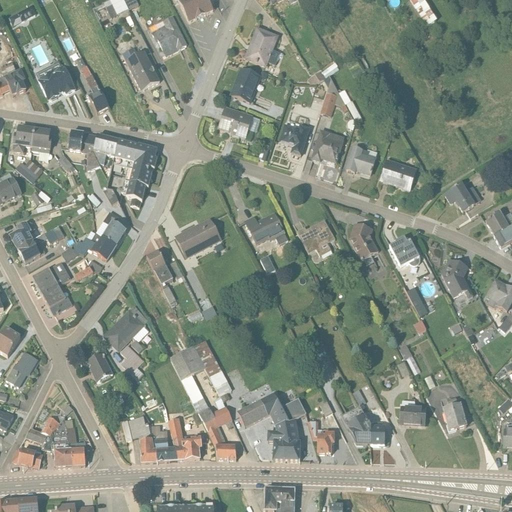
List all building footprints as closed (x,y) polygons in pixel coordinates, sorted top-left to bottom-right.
[(104,6),(92,11),(94,14),(105,9),(106,10),(108,9),(113,19),(129,12),(122,0),(114,0),(104,5),(104,6)] [(134,0),(122,0),(129,12),(138,8),(134,0)] [(175,0),(188,25),(190,25),(213,14),(206,0),(175,0)] [(436,24),(420,0),(412,0),(409,3),(426,30),(436,24)] [(35,17),(30,8),(8,20),(13,29),(35,17)] [(163,24),(149,31),(152,36),(151,36),(156,46),(157,45),(164,58),(179,50),(180,53),(187,49),(172,21),(163,26),(163,24)] [(268,66),(275,69),(280,57),(273,54),(278,40),(256,31),(244,62),(266,71),(268,66)] [(415,39),(406,44),(426,78),(435,73),(415,39)] [(134,51),(122,57),(141,94),(159,85),(144,55),(137,58),(134,51)] [(82,59),(76,62),(93,98),(88,101),(97,117),(109,111),(82,59)] [(64,96),(66,99),(76,94),(64,71),(62,71),(59,65),(35,77),(38,83),(37,84),(48,105),(51,103),(52,103),(56,101),(57,100),(64,96)] [(12,67),(0,71),(3,80),(0,81),(0,92),(2,97),(10,93),(13,99),(25,93),(21,85),(24,83),(20,74),(16,75),(12,67)] [(321,75),(307,84),(310,90),(316,87),(329,79),(338,73),(335,67),(321,75)] [(240,72),(229,99),(250,107),(261,81),(265,83),(267,77),(261,75),(259,79),(240,72)] [(365,77),(362,72),(352,78),(355,83),(365,77)] [(323,84),(328,92),(331,84),(329,79),(323,84)] [(344,115),(347,114),(331,84),(319,118),(320,118),(330,121),(334,108),(341,110),(344,115)] [(350,105),(344,94),(339,97),(344,108),(350,105)] [(362,123),(351,105),(346,108),(356,126),(362,123)] [(225,112),(219,131),(232,136),(231,138),(245,142),(247,134),(255,137),(260,123),(225,112)] [(298,134),(284,129),(278,148),(292,152),(290,158),(301,161),(310,133),(299,130),(298,134)] [(15,138),(13,155),(23,156),(24,150),(31,151),(34,133),(19,130),(18,138),(15,138)] [(48,165),(49,157),(52,143),(49,142),(50,134),(34,133),(31,154),(39,155),(38,164),(48,165)] [(97,139),(71,135),(68,154),(86,156),(87,174),(99,170),(93,156),(97,139)] [(310,164),(320,167),(321,164),(336,169),(343,146),(344,142),(320,135),(310,164)] [(98,167),(111,170),(112,168),(119,144),(97,139),(93,156),(98,167)] [(127,171),(125,180),(145,185),(149,186),(153,172),(154,172),(158,157),(156,154),(119,144),(112,168),(127,171)] [(264,164),(268,150),(263,148),(259,162),(264,164)] [(352,151),(344,175),(355,179),(355,177),(370,181),(376,162),(375,162),(376,157),(368,154),(367,156),(352,151)] [(63,158),(57,162),(67,175),(70,172),(72,174),(74,172),(63,158)] [(38,179),(21,165),(15,172),(32,186),(38,179)] [(416,174),(386,165),(379,187),(408,196),(416,174)] [(0,187),(0,208),(14,201),(15,201),(16,202),(21,199),(21,198),(21,197),(9,176),(0,182),(3,186),(0,187)] [(144,189),(145,185),(125,180),(121,195),(128,197),(127,200),(132,202),(130,208),(139,210),(140,204),(142,204),(146,190),(144,189)] [(461,217),(481,205),(472,191),(466,195),(461,187),(442,200),(450,210),(455,207),(461,217)] [(106,193),(103,194),(111,207),(117,203),(113,195),(106,193)] [(37,195),(30,199),(36,208),(43,203),(47,206),(50,202),(41,194),(38,197),(37,195)] [(100,205),(92,197),(89,201),(96,208),(100,205)] [(36,210),(37,215),(52,211),(51,206),(36,210)] [(118,220),(109,214),(95,237),(116,250),(126,234),(115,227),(118,220)] [(485,227),(493,241),(511,229),(511,221),(510,218),(505,221),(501,214),(493,219),(494,221),(485,227)] [(253,219),(243,225),(256,249),(268,243),(269,245),(285,237),(274,216),(256,225),(253,219)] [(175,241),(186,262),(221,244),(209,223),(175,241)] [(304,232),(296,236),(308,258),(316,254),(320,261),(330,255),(326,248),(334,243),(324,225),(306,234),(304,232)] [(34,233),(31,226),(27,228),(26,227),(16,232),(17,234),(9,239),(16,253),(32,244),(29,237),(31,235),(34,233)] [(348,243),(361,266),(378,256),(372,244),(369,243),(368,241),(370,233),(353,227),(348,243)] [(16,253),(24,269),(28,266),(44,256),(39,246),(47,242),(50,246),(63,239),(58,229),(44,237),(32,244),(16,253)] [(511,229),(493,241),(497,247),(500,252),(511,245),(511,229)] [(78,243),(73,252),(79,258),(83,259),(87,253),(107,265),(116,250),(91,234),(87,241),(85,240),(82,245),(78,243)] [(395,248),(389,251),(400,272),(408,268),(409,269),(411,270),(413,271),(415,270),(417,269),(419,267),(419,265),(419,263),(410,245),(407,247),(404,242),(394,247),(395,248)] [(67,266),(79,258),(73,252),(70,250),(61,257),(67,266)] [(172,310),(177,308),(168,291),(166,287),(172,283),(157,255),(154,256),(146,261),(172,310)] [(45,267),(48,272),(63,264),(59,258),(45,267)] [(273,266),(266,259),(260,265),(266,272),(273,266)] [(91,264),(87,270),(89,272),(89,271),(93,276),(94,275),(98,277),(102,271),(91,264)] [(175,264),(168,267),(177,283),(178,282),(180,286),(185,283),(175,264)] [(467,304),(473,301),(464,282),(468,272),(451,265),(446,275),(442,273),(440,278),(453,303),(464,298),(467,304)] [(61,266),(33,281),(42,297),(70,282),(61,266)] [(74,280),(77,285),(93,276),(89,271),(89,272),(74,280)] [(507,317),(511,307),(511,293),(510,292),(494,283),(484,301),(489,304),(486,309),(494,313),(496,311),(507,317)] [(54,318),(72,308),(67,300),(64,301),(58,289),(42,297),(54,318)] [(416,292),(409,295),(413,306),(421,302),(416,292)] [(144,328),(148,326),(134,310),(121,323),(122,325),(105,342),(119,356),(132,342),(135,344),(130,349),(138,357),(143,352),(138,347),(148,336),(144,331),(145,329),(144,328)] [(211,310),(201,315),(206,324),(216,320),(211,310)] [(511,328),(511,319),(510,318),(498,333),(504,337),(511,328)] [(423,325),(415,327),(419,337),(427,334),(423,325)] [(20,340),(6,332),(0,340),(0,356),(7,361),(20,340)] [(221,401),(224,407),(230,403),(227,398),(232,395),(205,346),(194,352),(205,374),(221,401)] [(305,346),(299,349),(304,358),(310,355),(305,346)] [(143,366),(127,349),(120,357),(126,363),(121,368),(131,378),(143,366)] [(209,412),(208,412),(192,381),(205,374),(194,352),(170,363),(202,425),(214,452),(216,452),(216,464),(217,464),(236,465),(236,464),(235,451),(235,450),(226,450),(219,432),(225,429),(228,433),(235,430),(224,407),(221,401),(214,404),(218,414),(212,417),(209,412)] [(15,367),(5,384),(18,391),(28,375),(29,376),(37,364),(25,357),(18,369),(15,367)] [(80,367),(85,377),(90,375),(96,387),(100,385),(100,386),(111,381),(110,380),(113,378),(102,357),(80,367)] [(398,369),(404,380),(410,377),(405,366),(398,369)] [(143,379),(137,372),(131,378),(137,385),(143,379)] [(221,401),(205,374),(192,381),(208,412),(209,412),(212,417),(218,414),(214,404),(221,401)] [(358,395),(353,398),(360,411),(365,407),(358,395)] [(273,398),(237,417),(244,433),(270,421),(275,431),(275,437),(267,437),(266,448),(273,449),(273,466),(284,466),(299,467),(300,447),(299,447),(295,426),(305,420),(298,404),(281,413),(273,398)] [(109,403),(100,407),(105,416),(124,406),(121,400),(110,406),(109,403)] [(146,406),(148,412),(156,409),(156,408),(158,406),(157,403),(154,404),(153,402),(146,406)] [(137,412),(133,404),(127,407),(132,416),(137,412)] [(448,438),(456,436),(456,435),(466,432),(460,410),(458,410),(455,404),(447,406),(448,413),(442,415),(446,431),(446,432),(448,438)] [(498,413),(503,419),(508,415),(511,418),(511,416),(511,408),(508,404),(498,413)] [(414,407),(401,406),(401,412),(400,412),(399,431),(424,432),(426,413),(414,413),(414,407)] [(327,407),(319,411),(325,422),(332,418),(327,407)] [(30,433),(26,441),(44,448),(47,440),(49,440),(52,436),(54,436),(64,421),(72,413),(68,408),(58,417),(56,416),(50,422),(49,422),(39,438),(30,433)] [(165,415),(168,425),(178,465),(199,464),(198,453),(202,453),(200,442),(191,443),(191,440),(182,441),(179,425),(178,420),(176,420),(174,412),(165,415)] [(359,412),(341,421),(356,451),(370,451),(370,433),(359,412)] [(0,431),(5,435),(13,420),(6,417),(5,418),(0,414),(0,431)] [(67,439),(64,421),(54,436),(67,439)] [(141,468),(157,466),(151,430),(150,429),(145,430),(143,422),(129,425),(128,425),(132,443),(138,442),(141,456),(141,468)] [(71,425),(65,426),(69,453),(71,453),(72,471),(85,470),(85,461),(87,460),(87,454),(85,454),(85,447),(74,447),(73,432),(72,432),(71,425)] [(317,460),(331,460),(331,450),(334,450),(334,438),(333,438),(333,435),(324,435),(318,435),(318,427),(308,427),(313,445),(317,445),(317,460)] [(382,428),(371,428),(370,451),(384,451),(384,432),(382,432),(382,428)] [(160,430),(151,431),(157,466),(178,465),(175,453),(169,453),(166,436),(160,436),(160,430)] [(511,430),(504,430),(502,454),(511,454),(511,430)] [(44,448),(42,454),(54,456),(55,472),(72,471),(71,453),(69,453),(68,448),(51,448),(44,448)] [(18,453),(11,466),(38,473),(42,458),(18,453)] [(281,511),(282,494),(265,494),(265,508),(263,508),(263,511),(281,511)] [(293,511),(294,494),(282,494),(281,511),(293,511)] [(37,511),(37,503),(17,504),(17,511),(37,511)]
